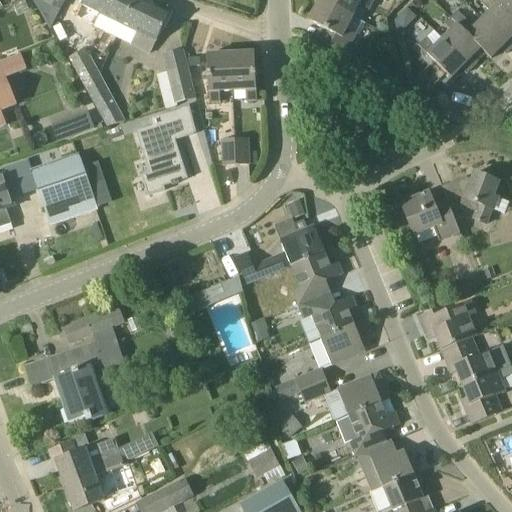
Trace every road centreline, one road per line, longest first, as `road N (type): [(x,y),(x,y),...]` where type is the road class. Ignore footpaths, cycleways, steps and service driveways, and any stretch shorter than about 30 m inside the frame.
road 1 (residential): [(504,511),(445,447),(341,205)]
road 2 (residential): [(0,309),(230,223),(283,175)]
road 3 (residential): [(283,175),(277,0)]
road 4 (residential): [(341,205),(359,186),(449,137)]
